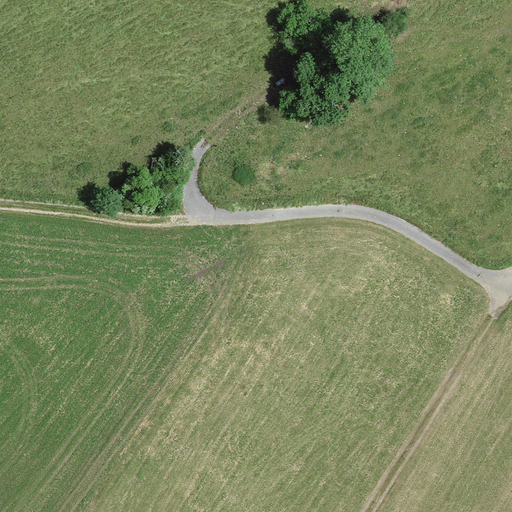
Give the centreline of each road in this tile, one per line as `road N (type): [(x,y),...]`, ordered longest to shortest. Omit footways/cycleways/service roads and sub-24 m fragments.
road 1 (track): [(206,141),(190,186),(213,215),(363,211),(395,220),(511,287)]
road 2 (track): [(213,215),(155,220),(0,203)]
